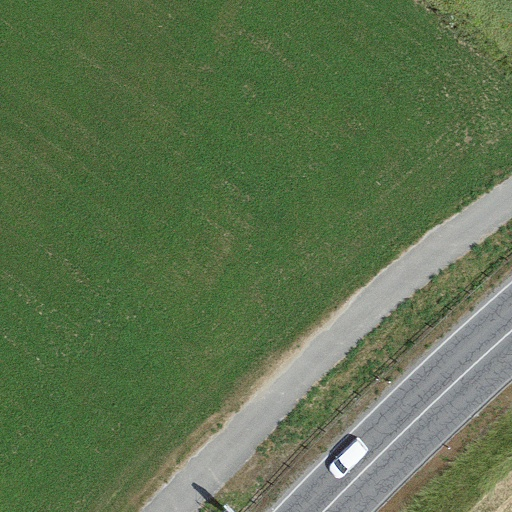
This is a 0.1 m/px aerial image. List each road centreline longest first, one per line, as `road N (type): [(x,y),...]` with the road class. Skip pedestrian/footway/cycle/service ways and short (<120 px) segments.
road 1 (track): [(171,511),(272,399),(420,265),(511,197)]
road 2 (primary): [(511,330),(326,511)]
